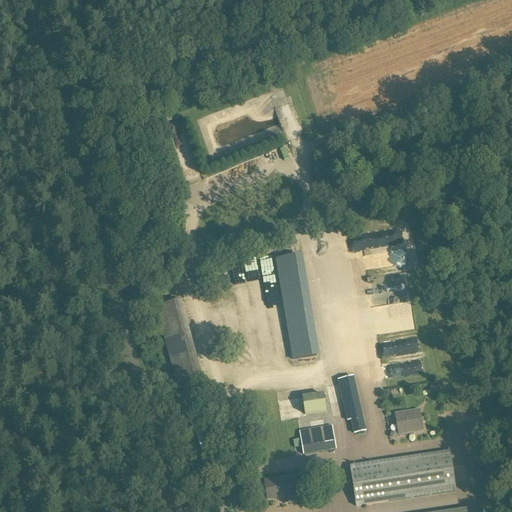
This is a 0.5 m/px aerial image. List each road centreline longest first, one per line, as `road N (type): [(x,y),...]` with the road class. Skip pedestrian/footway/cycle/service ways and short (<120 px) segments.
road 1 (unclassified): [(174,511),(31,0)]
road 2 (unknown): [(238,511),(190,254)]
road 3 (unknown): [(190,254),(191,220),(206,196),(239,175),(276,166),(299,171),(315,192),(316,211),(297,222)]
road 4 (track): [(511,70),(313,143)]
